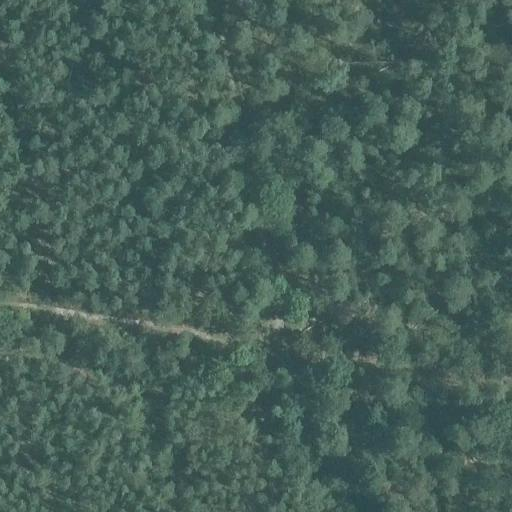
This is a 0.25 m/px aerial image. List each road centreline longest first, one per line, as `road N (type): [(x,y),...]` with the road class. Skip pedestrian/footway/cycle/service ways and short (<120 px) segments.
road 1 (track): [(318,511),(208,0)]
road 2 (track): [(511,395),(0,306)]
